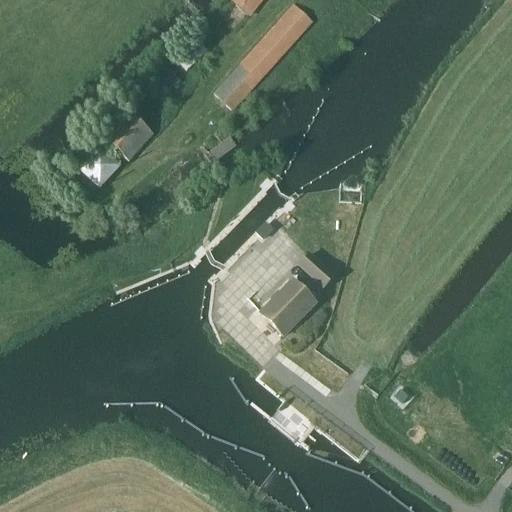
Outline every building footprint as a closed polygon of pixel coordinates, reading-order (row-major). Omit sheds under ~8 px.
[(236,0),(250,12),(260,0),(236,0)] [(294,1),(215,90),(234,108),(314,19),(294,1)] [(126,162),(151,134),(125,111),(101,138),(126,162)] [(265,226),(256,235),(263,241),(271,232),(265,226)] [(298,267),(323,290),(333,279),(309,256),(298,267)] [(315,305),(292,283),(260,315),(283,338),(315,305)]
